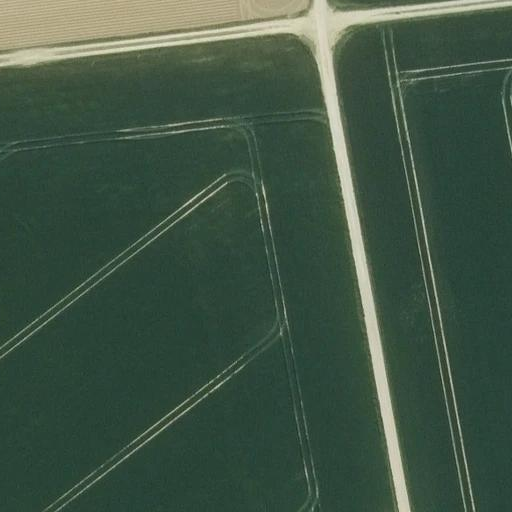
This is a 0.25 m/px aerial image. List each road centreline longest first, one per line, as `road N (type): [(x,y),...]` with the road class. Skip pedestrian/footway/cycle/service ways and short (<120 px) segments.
road 1 (track): [(403,511),(329,86),(323,0)]
road 2 (track): [(0,61),(324,22)]
road 3 (track): [(507,0),(324,22)]
